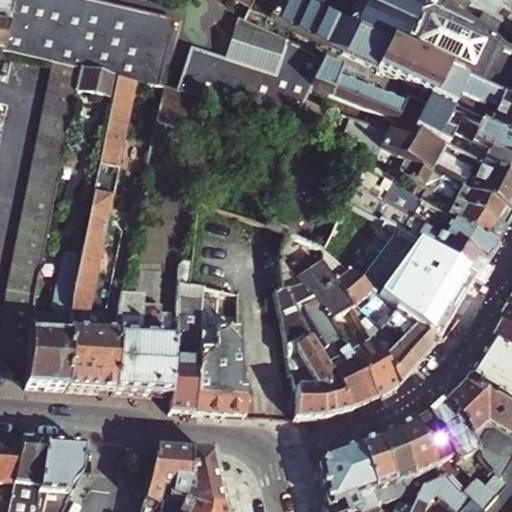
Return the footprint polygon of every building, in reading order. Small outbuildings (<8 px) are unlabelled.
[(0,0),(0,49),(0,50),(0,51),(2,51),(1,52),(50,64),(79,70),(115,79),(134,84),(160,89),(175,21),(82,0),(0,0)] [(229,0),(249,11),(250,10),(254,0),(229,0)] [(254,0),(250,10),(269,20),(278,0),(254,0)] [(511,50),(440,3),(434,0),(355,0),(344,24),(292,0),(281,0),(272,21),(338,52),(355,29),(511,103),(511,50)] [(511,29),(481,10),(472,5),(464,0),(442,0),(440,3),(511,50),(511,29)] [(511,10),(495,0),(486,0),(481,10),(511,29),(511,10)] [(511,0),(495,0),(511,10),(511,0)] [(222,60),(226,61),(244,23),(236,19),(222,60)] [(279,79),(291,45),(244,23),(226,61),(279,79)] [(488,131),(511,141),(511,103),(355,29),(338,52),(491,124),(488,131)] [(290,128),(303,102),(309,89),(392,124),(393,124),(399,109),(400,107),(337,80),(340,72),(314,60),(315,58),(311,54),(291,45),(279,79),(226,61),(208,101),(290,128)] [(176,93),(208,101),(226,61),(222,60),(190,49),(176,93)] [(33,297),(46,234),(74,94),(79,70),(50,64),(44,92),(3,293),(0,330),(0,363),(26,366),(31,314),(33,297)] [(74,94),(110,102),(115,79),(79,70),(74,94)] [(123,133),(130,107),(134,84),(115,79),(110,102),(105,129),(123,133)] [(154,125),(199,136),(208,101),(176,93),(161,90),(154,125)] [(511,163),(511,141),(488,131),(426,104),(417,117),(399,109),(393,124),(447,149),(455,138),(511,163)] [(511,220),(511,217),(511,186),(409,137),(406,145),(386,136),(350,121),(340,148),(370,161),(372,162),(378,152),(393,159),(403,164),(511,220)] [(511,163),(455,138),(447,149),(393,124),(392,124),(386,136),(406,145),(409,137),(511,186),(511,163)] [(372,162),(387,171),(393,159),(378,152),(372,162)] [(363,173),(380,184),(387,171),(372,162),(370,161),(363,173)] [(502,234),(511,220),(403,164),(396,176),(407,183),(502,234)] [(346,207),(473,282),(494,248),(448,223),(439,240),(381,208),(391,190),(380,184),(363,173),(346,207)] [(64,394),(111,397),(117,321),(86,319),(100,251),(105,251),(110,223),(106,222),(113,185),(94,181),(78,260),(70,300),(64,394)] [(494,248),(502,234),(407,183),(400,196),(448,223),(494,248)] [(463,299),(473,282),(346,207),(340,218),(357,230),(463,299)] [(449,322),(463,299),(357,230),(345,246),(365,259),(449,322)] [(435,347),(449,322),(365,259),(345,246),(331,237),(322,254),(346,275),(395,318),(435,347)] [(414,370),(435,347),(395,318),(346,275),(322,254),(319,267),(320,268),(332,286),(354,319),(360,316),(394,353),(414,370)] [(24,391),(64,394),(70,300),(78,260),(61,257),(53,299),(51,316),(31,314),(26,366),(24,391)] [(176,285),(187,288),(190,266),(181,265),(177,268),(176,285)] [(354,319),(332,286),(320,268),(319,267),(296,284),(305,293),(312,301),(373,404),(396,389),(354,319)] [(167,416),(193,418),(199,335),(200,312),(202,290),(187,288),(176,285),(174,317),(169,400),(167,416)] [(350,414),(373,404),(312,301),(305,293),(279,295),(274,298),(287,380),(291,379),(293,393),(294,393),(295,424),(322,422),(350,414)] [(111,397),(169,400),(174,317),(158,316),(159,309),(140,308),(141,299),(119,297),(117,321),(111,397)] [(511,313),(504,309),(493,329),(496,330),(511,338),(511,313)] [(414,370),(394,353),(360,316),(354,319),(396,389),(397,389),(414,370)] [(483,350),(511,366),(511,338),(496,330),(483,350)] [(221,419),(243,420),(237,333),(212,333),(212,335),(210,335),(211,392),(222,393),(221,419)] [(222,393),(211,392),(210,335),(199,335),(193,418),(221,419),(222,393)] [(511,415),(511,366),(483,350),(461,386),(511,415)] [(511,511),(511,415),(461,386),(439,406),(476,455),(480,462),(491,475),(499,482),(506,489),(484,511),(511,511)] [(454,466),(476,455),(439,406),(427,419),(440,437),(454,466)] [(480,493),(454,466),(440,437),(427,419),(409,428),(432,467),(440,482),(472,511),(484,511),(506,489),(499,482),(491,475),(487,479),(491,482),(480,493)] [(440,482),(432,467),(409,428),(391,437),(420,494),(440,482)] [(418,495),(420,494),(391,437),(373,443),(397,502),(403,500),(400,505),(405,507),(407,502),(413,504),(418,495)] [(0,486),(12,487),(18,444),(0,443),(0,486)] [(403,500),(397,502),(373,443),(353,450),(378,508),(393,503),(400,505),(403,500)] [(36,511),(44,448),(45,445),(18,444),(12,487),(8,511),(36,511)] [(62,511),(78,480),(79,475),(82,450),(44,448),(36,511),(62,511)] [(379,511),(378,508),(353,450),(322,461),(315,473),(323,511),(379,511)] [(185,511),(221,511),(209,458),(154,454),(137,511),(160,511),(161,511),(162,511),(178,511),(179,510),(185,511)] [(472,511),(440,482),(420,494),(418,495),(413,504),(411,509),(409,511),(472,511)]
